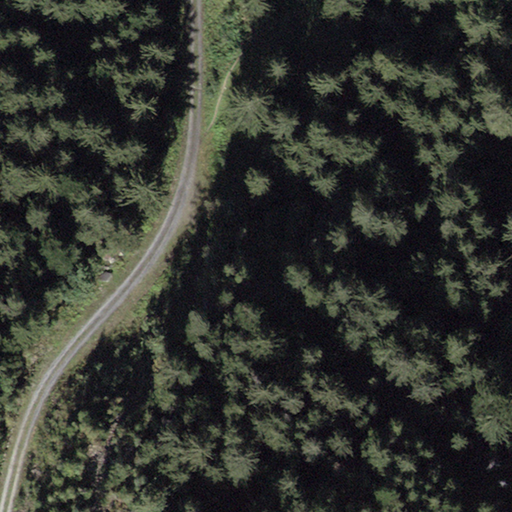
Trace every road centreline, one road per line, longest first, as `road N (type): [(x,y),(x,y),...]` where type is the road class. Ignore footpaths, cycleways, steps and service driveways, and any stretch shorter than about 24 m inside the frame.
road 1 (track): [(190,157),(182,199),(162,239),(38,397),(4,511)]
road 2 (track): [(192,0),(190,157)]
